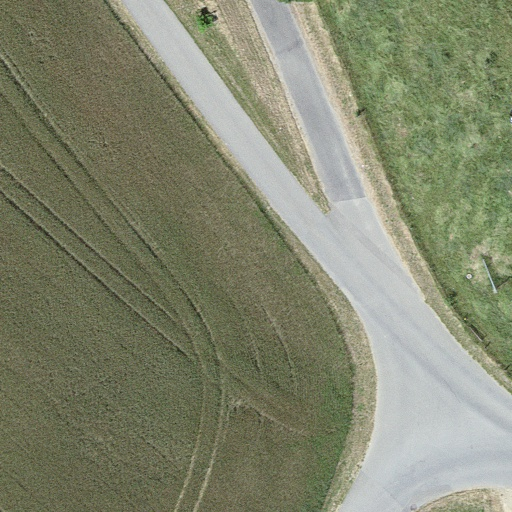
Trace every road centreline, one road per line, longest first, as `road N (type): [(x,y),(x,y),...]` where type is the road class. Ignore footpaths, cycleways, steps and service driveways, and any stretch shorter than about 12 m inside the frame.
road 1 (unclassified): [(511,452),(459,415),(406,342),(266,0)]
road 2 (track): [(143,0),(258,162),(384,293)]
road 3 (track): [(367,511),(459,415)]
